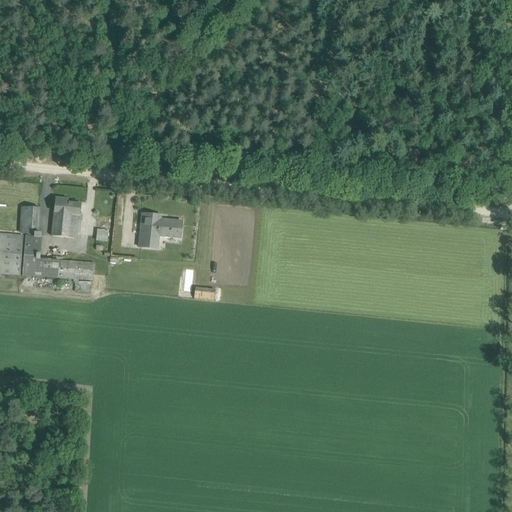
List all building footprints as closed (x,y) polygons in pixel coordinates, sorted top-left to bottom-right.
[(68,199),(56,198),(52,236),(77,239),(79,220),(82,221),(82,215),(80,215),(81,204),(68,203),(68,199)] [(91,283),(80,282),(79,282),(79,280),(93,281),(95,262),(40,258),(42,237),(37,237),(40,208),(22,207),(20,232),(34,234),(34,236),(26,235),(23,276),(58,278),(57,286),(66,286),(67,279),(74,280),(74,282),(75,282),(74,292),(90,293),(91,283)] [(161,216),(143,214),(139,247),(157,249),(159,236),(181,238),(182,222),(160,220),(161,216)] [(96,241),(108,242),(110,221),(99,220),(96,241)] [(0,274),(20,276),(23,236),(0,234),(0,274)] [(149,259),(157,259),(158,252),(140,251),(139,271),(148,271),(149,259)] [(193,271),(186,270),(184,291),(191,292),(193,271)] [(216,290),(195,288),(194,298),(215,300),(216,290)]
